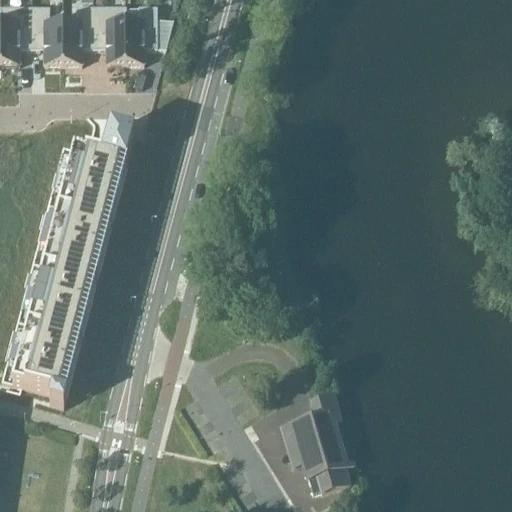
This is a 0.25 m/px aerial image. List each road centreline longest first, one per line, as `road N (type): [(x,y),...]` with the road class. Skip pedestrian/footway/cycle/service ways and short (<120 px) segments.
road 1 (tertiary): [(230,0),(134,359),(103,511)]
road 2 (residential): [(0,119),(53,107),(141,105)]
road 3 (unknown): [(27,119),(26,170),(0,255)]
